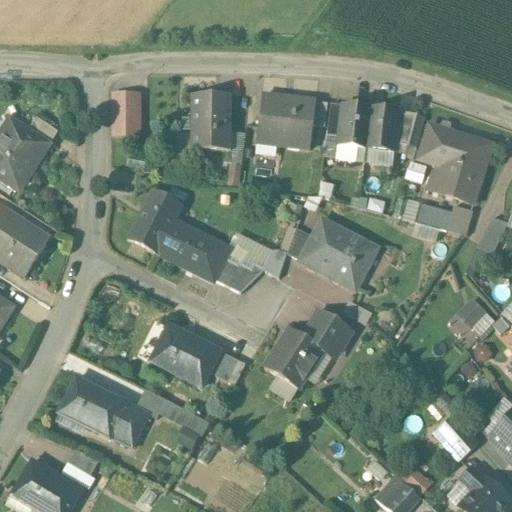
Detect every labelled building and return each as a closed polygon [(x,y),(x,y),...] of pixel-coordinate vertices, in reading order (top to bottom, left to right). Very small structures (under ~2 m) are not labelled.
[(138,98),(112,98),(113,138),(139,137),(138,98)] [(231,98),(191,98),(191,136),(191,154),(231,153),(231,98)] [(290,102),(261,98),(256,146),(284,149),(290,102)] [(290,102),(284,149),(310,152),(313,128),(315,105),(290,102)] [(327,106),(315,105),(313,128),(325,130),(327,106)] [(338,139),(342,108),(330,107),(326,138),(338,139)] [(364,166),(371,111),(342,108),(338,139),(336,160),(335,162),(364,166)] [(395,147),(398,114),(371,111),(364,166),(392,169),(395,147)] [(417,116),(398,114),(395,147),(408,148),(417,116)] [(36,120),(27,133),(49,148),(58,135),(36,120)] [(27,133),(9,121),(0,135),(0,182),(19,195),(50,148),(49,148),(27,133)] [(441,158),(446,159),(452,139),(454,139),(455,137),(429,128),(418,163),(438,169),(441,158)] [(174,136),(159,136),(159,150),(174,150),(174,136)] [(191,136),(177,136),(177,172),(190,172),(191,154),(191,136)] [(336,160),(338,139),(326,138),(324,159),(336,160)] [(440,177),(435,175),(429,193),(473,207),(491,148),(474,143),(474,146),(454,139),(452,139),(446,159),(440,177)] [(128,242),(156,256),(172,224),(173,225),(180,210),(152,196),(128,242)] [(452,216),(420,207),(415,226),(446,235),(452,216)] [(0,264),(25,280),(49,243),(0,210),(0,264)] [(319,227),(347,241),(348,238),(321,223),(319,227)] [(490,223),(477,250),(493,258),(507,228),(490,223)] [(173,225),(172,224),(156,256),(156,257),(213,285),(214,284),(224,262),(229,252),(173,225)] [(347,241),(319,227),(312,240),(299,264),(299,265),(317,275),(319,272),(357,291),(377,253),(348,238),(347,241)] [(299,264),(312,240),(296,232),(286,258),(299,264)] [(224,262),(214,284),(241,297),(265,273),(254,268),(251,273),(238,267),(237,269),(224,262)] [(355,295),(357,291),(319,272),(317,275),(355,295)] [(458,316),(482,338),(497,323),(473,300),(458,316)] [(0,301),(0,332),(14,310),(0,301)] [(345,317),(367,327),(373,314),(351,304),(345,317)] [(320,317),(304,343),(322,354),(322,355),(332,361),(348,335),(320,317)] [(202,390),(219,355),(168,330),(151,365),(202,390)] [(304,343),(289,333),(264,372),(297,393),(322,355),(322,354),(304,343)] [(245,367),(225,357),(215,379),(234,389),(245,367)] [(76,381),(58,417),(109,442),(110,440),(127,407),(127,406),(76,381)] [(149,417),(149,418),(157,422),(159,418),(202,440),(210,427),(163,402),(146,393),(137,412),(149,417)] [(137,412),(127,407),(110,440),(132,451),(149,418),(149,417),(137,412)] [(511,415),(497,432),(511,445),(511,415)] [(479,446),(455,419),(435,436),(459,464),(479,446)] [(511,463),(511,445),(497,432),(489,441),(511,465),(511,463)] [(68,466),(90,478),(99,463),(75,453),(68,466)] [(70,511),(81,494),(32,464),(11,499),(32,511),(70,511)] [(483,482),(472,472),(461,484),(472,495),(459,511),(460,511),(507,511),(511,507),(511,506),(484,481),(483,482)] [(411,511),(421,502),(396,479),(374,502),(385,511),(411,511)] [(459,511),(472,495),(461,484),(447,499),(459,511)]
